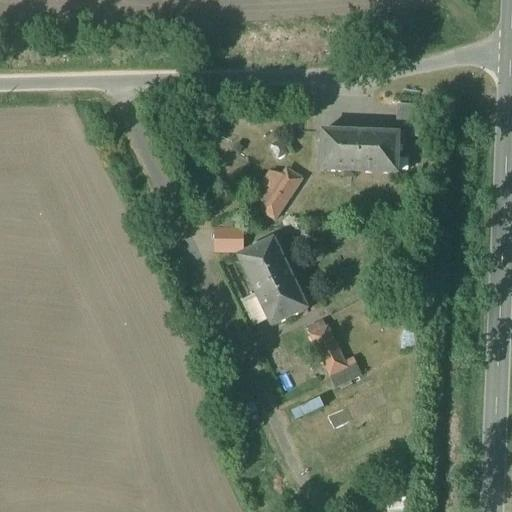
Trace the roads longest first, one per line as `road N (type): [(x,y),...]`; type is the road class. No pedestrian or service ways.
road 1 (unclassified): [(510,48),(356,72),(0,84)]
road 2 (tertiary): [(490,511),(510,48)]
